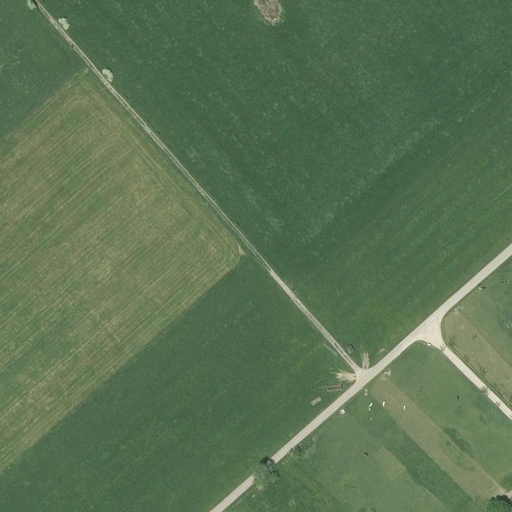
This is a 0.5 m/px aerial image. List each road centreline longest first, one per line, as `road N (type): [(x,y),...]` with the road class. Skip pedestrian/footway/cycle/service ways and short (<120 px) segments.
road 1 (track): [(33,0),(364,380)]
road 2 (track): [(215,511),(511,250)]
